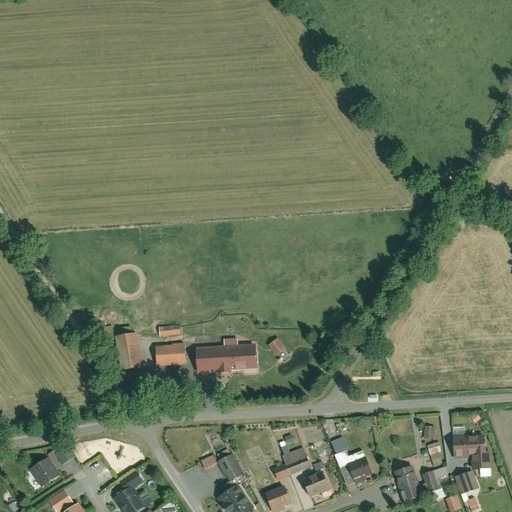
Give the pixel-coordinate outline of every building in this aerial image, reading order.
[(160,327),(161,337),(182,337),(182,327),(160,327)] [(144,369),(138,335),(121,338),(127,372),(144,369)] [(287,350),(278,339),(269,347),(279,357),(287,350)] [(187,345),(158,347),(159,368),(189,366),(187,345)] [(258,347),(198,348),(199,374),(259,372),(258,347)] [(474,421),(477,426),(484,421),(480,416),(474,421)] [(436,429),(427,428),(426,439),(434,440),(436,429)] [(285,437),(287,445),(294,443),(293,435),(285,437)] [(457,461),(476,460),(476,473),(492,472),(492,460),(492,456),(492,454),(492,438),(457,438),(457,461)] [(345,439),(333,444),(337,455),(349,451),(345,439)] [(428,444),(433,466),(444,464),(439,442),(428,444)] [(214,454),(201,460),(205,469),(218,463),(214,454)] [(245,476),(234,457),(219,465),(229,484),(245,476)] [(51,458),(31,471),(44,490),(64,476),(51,458)] [(368,460),(351,466),(357,484),(374,478),(368,460)] [(286,466),(275,470),(280,481),(291,477),(286,466)] [(350,467),(342,470),(348,488),(356,486),(350,467)] [(417,468),(396,474),(405,505),(426,499),(417,468)] [(474,470),(455,476),(465,506),(469,505),(471,511),(479,509),(474,492),(480,491),(474,470)] [(324,473),(305,481),(313,500),(332,492),(324,473)] [(434,473),(425,476),(431,495),(441,491),(434,473)] [(251,511),(255,510),(241,487),(219,499),(226,511),(251,511)] [(284,487),(267,495),(275,511),(283,511),(294,507),(284,487)] [(135,488),(116,501),(123,511),(140,511),(148,507),(135,488)] [(66,492),(52,501),(58,511),(71,511),(76,509),(66,492)] [(450,511),(463,508),(458,494),(445,498),(450,511)]
